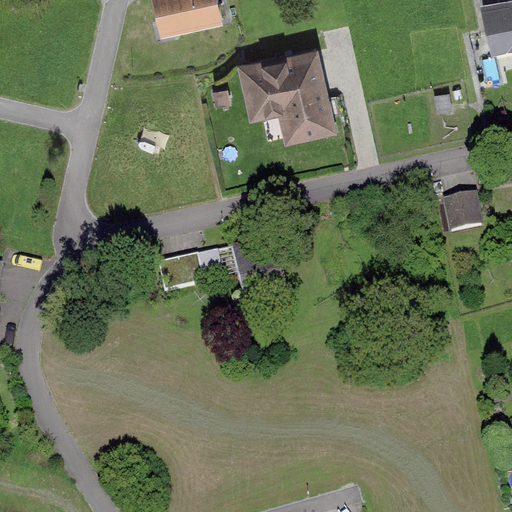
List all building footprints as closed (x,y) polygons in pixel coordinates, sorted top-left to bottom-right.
[(219,0),(139,0),(149,41),(225,23),(219,0)] [(511,0),(480,0),(490,47),(511,42),(511,0)] [(319,44),(235,62),(248,124),(278,118),(284,147),(339,135),(319,44)] [(480,197),(444,206),(452,234),(487,225),(480,197)] [(275,241),(225,253),(233,284),(238,306),(287,294),(275,241)] [(225,253),(158,268),(165,299),(233,284),(225,253)]
